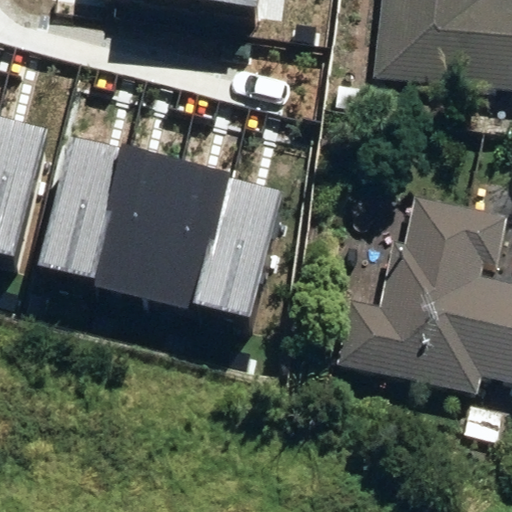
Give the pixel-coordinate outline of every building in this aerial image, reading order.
[(85,0),(250,24),(253,0),(85,0)] [(375,0),(366,86),(511,101),(511,1),(500,0),(375,0)] [(41,130),(0,119),(0,252),(7,255),(41,130)] [(72,137),(38,260),(95,275),(128,152),(72,137)] [(181,166),(128,152),(95,275),(92,283),(145,297),(181,166)] [(230,179),(181,166),(145,297),(194,311),(196,304),(230,179)] [(280,193),(230,179),(196,304),(246,317),(280,193)] [(334,371),(472,403),(476,384),(511,391),(511,295),(474,286),(477,272),(488,273),(498,228),(409,207),(399,255),(388,254),(374,317),(347,311),(334,371)] [(459,438),(492,445),(497,418),(464,412),(459,438)]
